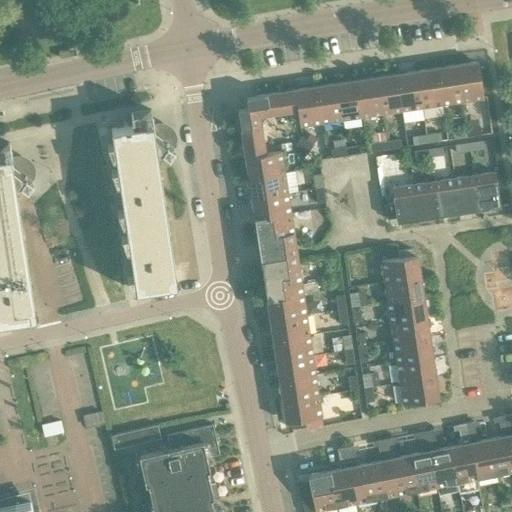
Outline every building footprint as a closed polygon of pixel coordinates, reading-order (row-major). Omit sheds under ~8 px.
[(478,62),(457,65),(463,101),(484,98),(478,62)] [(457,65),(437,68),(442,105),(463,101),(457,65)] [(437,68),(417,71),(422,108),(442,105),(437,68)] [(417,71),(396,74),(402,111),(404,122),(424,119),(422,108),(417,71)] [(396,74),(376,77),(382,114),(402,111),(396,74)] [(376,77),(356,80),(362,117),(382,114),(376,77)] [(356,80),(336,83),(341,120),(362,117),(356,80)] [(336,83),(316,87),(321,123),(341,120),(336,83)] [(316,87),(296,90),(299,110),(298,110),(300,126),(321,123),(316,87)] [(296,90),(246,97),(248,107),(248,108),(264,119),(267,115),(298,110),(299,110),(296,90)] [(248,107),(238,109),(245,158),(266,155),(265,154),(261,124),(264,119),(248,108),(248,107)] [(114,143),(108,144),(112,158),(116,157),(118,169),(111,170),(116,183),(120,183),(124,210),(118,211),(123,224),(126,223),(128,235),(121,236),(126,249),(130,249),(134,276),(128,277),(133,290),(136,290),(136,291),(137,291),(161,287),(175,285),(176,285),(177,285),(176,282),(167,221),(157,151),(161,150),(166,154),(169,157),(176,148),(175,147),(167,141),(166,143),(154,134),(152,124),(154,124),(151,110),(150,110),(150,111),(132,114),(132,113),(131,113),(133,126),(111,129),(114,143)] [(480,127),(466,129),(467,137),(481,135),(480,127)] [(467,137),(466,129),(452,131),(454,139),(467,137)] [(440,133),(426,135),(427,143),(441,141),(440,133)] [(427,143),(426,135),(412,137),(413,145),(427,143)] [(302,137),(297,143),(308,152),(313,145),(302,137)] [(344,140),(345,148),(346,156),(360,153),(359,145),(356,146),(354,138),(344,140)] [(400,139),(386,141),(387,149),(401,147),(400,139)] [(386,141),(372,143),(373,152),(387,149),(386,141)] [(483,141),(469,143),(470,151),(484,149),(483,141)] [(0,322),(20,320),(35,317),(35,314),(26,256),(15,184),(19,183),(27,189),(29,187),(34,181),(33,180),(25,174),(24,176),(12,167),(10,157),(12,156),(11,151),(9,143),(8,143),(8,144),(0,144),(0,322)] [(308,152),(297,143),(292,150),(303,158),(308,152)] [(470,151),(469,143),(455,145),(456,153),(470,151)] [(442,147),(428,149),(430,157),(444,155),(442,147)] [(346,156),(345,148),(331,150),(332,158),(346,156)] [(430,157),(428,149),(415,151),(416,159),(430,157)] [(266,155),(245,158),(248,178),(285,172),(281,151),(265,154),(266,155)] [(285,172),(248,178),(251,198),(288,193),(285,172)] [(495,172),(474,175),(479,210),(500,206),(495,172)] [(313,175),(315,189),(323,187),(321,173),(313,175)] [(474,175),(453,178),(459,213),(479,210),(474,175)] [(453,178),(433,181),(438,216),(459,213),(453,178)] [(433,181),(413,185),(418,219),(438,216),(433,181)] [(418,219),(413,185),(392,188),(394,203),(387,204),(389,219),(396,217),(397,222),(418,219)] [(323,187),(315,189),(317,203),(326,201),(323,187)] [(288,193),(251,198),(254,218),(291,213),(288,193)] [(291,213),(254,218),(258,239),(294,233),(291,213)] [(294,233),(258,239),(260,253),(261,259),(297,253),(296,248),(294,233)] [(381,261),(384,282),(421,276),(417,255),(413,256),(412,248),(397,250),(399,258),(381,261)] [(297,253),(261,259),(264,279),(300,273),(297,253)] [(300,273),(264,279),(267,299),(303,294),(300,273)] [(384,282),(387,302),(424,297),(421,276),(384,282)] [(349,293),(352,307),(360,306),(358,292),(349,293)] [(303,294),(267,299),(270,320),(306,314),(303,294)] [(336,296),(338,310),(346,308),(344,294),(336,296)] [(387,302),(390,322),(427,317),(424,297),(387,302)] [(360,306),(352,307),(354,321),(362,320),(360,306)] [(346,308),(338,310),(340,324),(348,322),(346,308)] [(306,314),(270,320),(273,340),(309,334),(306,314)] [(390,322),(393,342),(430,337),(427,317),(390,322)] [(356,334),(358,348),(366,347),(364,333),(356,334)] [(309,334),(273,340),(276,360),(312,355),(309,334)] [(342,336),(344,350),(352,349),(350,335),(342,336)] [(393,342),(397,363),(433,357),(430,337),(393,342)] [(366,347),(358,348),(360,362),(368,361),(366,347)] [(352,349),(344,350),(346,364),(354,363),(352,349)] [(312,355),(276,360),(279,380),(316,375),(312,355)] [(397,363),(400,383),(436,377),(433,357),(397,363)] [(362,374),(364,388),(372,387),(370,373),(362,374)] [(316,375),(279,380),(282,401),(319,395),(316,375)] [(348,376),(350,390),(358,389),(356,375),(348,376)] [(436,377),(400,383),(403,404),(439,399),(436,377)] [(372,387),(364,388),(366,402),(374,401),(372,387)] [(319,395),(282,401),(286,422),(290,421),(291,429),(305,427),(304,419),(322,416),(319,395)] [(509,430),(506,415),(498,417),(501,431),(509,430)] [(474,422),(466,423),(469,438),(477,436),(474,422)] [(466,423),(458,425),(461,439),(469,438),(466,423)] [(154,511),(156,511),(215,511),(214,507),(210,508),(209,502),(213,501),(212,498),(213,498),(207,471),(210,470),(207,457),(220,454),(213,424),(167,435),(170,449),(139,456),(146,485),(148,484),(154,511)] [(111,436),(114,449),(161,438),(158,425),(111,436)] [(434,430),(426,431),(429,446),(437,444),(434,430)] [(429,446),(426,431),(418,433),(421,447),(429,446)] [(511,445),(510,435),(490,439),(497,475),(511,471),(511,445)] [(393,438),(385,439),(388,454),(396,452),(393,438)] [(462,444),(450,447),(457,483),(459,491),(459,493),(479,489),(477,479),(470,443),(469,438),(461,439),(462,444)] [(388,454),(385,439),(377,441),(380,455),(388,454)] [(490,439),(470,443),(477,479),(497,475),(490,439)] [(353,446),(345,447),(348,462),(356,460),(353,446)] [(348,462),(345,447),(337,449),(340,463),(348,462)] [(450,447),(430,451),(437,487),(439,495),(459,491),(457,483),(450,447)] [(430,451),(410,455),(417,491),(437,487),(430,451)] [(410,455),(389,459),(397,495),(417,491),(410,455)] [(389,459),(369,463),(376,499),(397,495),(389,459)] [(369,463),(349,467),(356,503),(376,499),(369,463)] [(349,467),(329,471),(336,507),(356,503),(349,467)] [(309,480),(301,481),(304,495),(312,494),(315,511),(336,507),(329,471),(308,475),(309,480)] [(0,511),(33,511),(30,500),(0,506),(0,511)]
